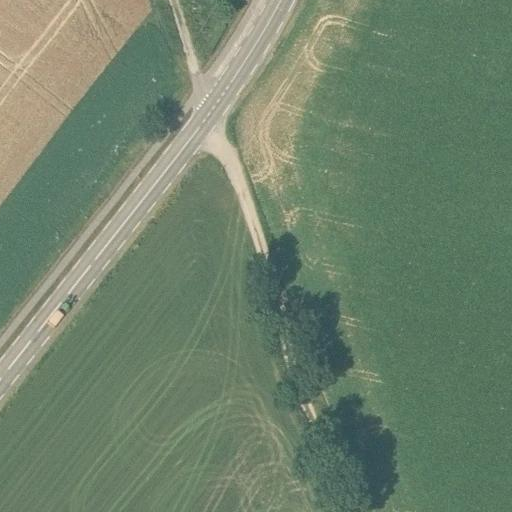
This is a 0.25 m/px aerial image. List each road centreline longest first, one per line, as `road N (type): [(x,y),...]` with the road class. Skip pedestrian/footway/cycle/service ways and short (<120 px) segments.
road 1 (track): [(170,0),(212,131),(236,176),(292,371),(354,511)]
road 2 (secondary): [(0,380),(207,114),(281,0)]
